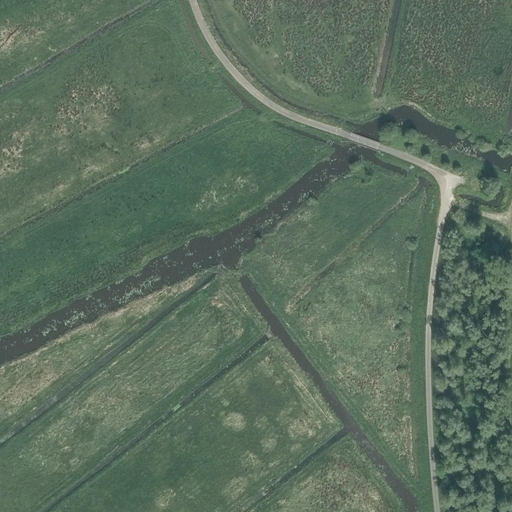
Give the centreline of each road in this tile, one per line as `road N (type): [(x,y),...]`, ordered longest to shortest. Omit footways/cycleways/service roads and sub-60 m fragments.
road 1 (unclassified): [(436,511),(427,337),(452,177)]
road 2 (track): [(192,0),(213,47),(259,97),(452,177)]
road 3 (track): [(511,222),(511,484)]
